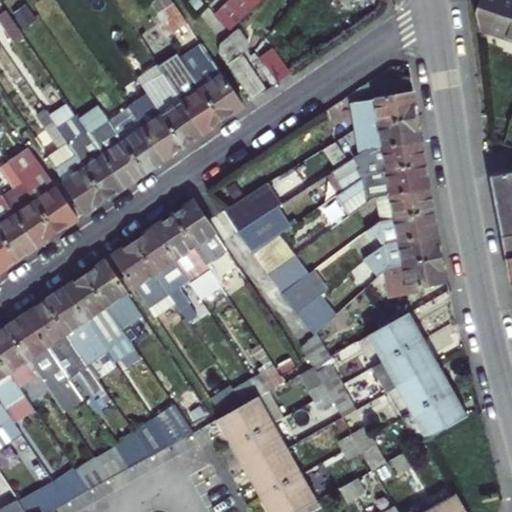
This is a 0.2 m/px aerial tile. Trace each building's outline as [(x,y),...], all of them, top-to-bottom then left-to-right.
[(232,0),(220,11),(229,25),(263,0),(232,0)] [(511,0),(488,0),(484,13),(488,29),(511,37),(511,0)] [(178,6),(158,20),(169,37),(189,24),(178,6)] [(231,35),(223,42),(222,54),(254,102),(269,92),(231,35)] [(187,64),(204,88),(226,121),(246,108),(224,75),(210,55),(204,46),(194,53),(197,57),(187,64)] [(194,53),(184,59),(187,64),(197,57),(194,53)] [(258,66),(273,89),(289,78),(273,55),(258,66)] [(159,66),(140,79),(145,87),(165,74),(159,66)] [(151,96),(156,103),(186,148),(206,135),(184,102),(176,90),(165,74),(145,87),(151,96)] [(382,83),(384,100),(414,94),(411,77),(382,83)] [(204,88),(184,102),(206,135),(226,121),(204,88)] [(355,105),(359,129),(419,118),(414,94),(384,100),(355,105)] [(151,96),(131,109),(136,117),(156,103),(151,96)] [(156,103),(136,117),(167,161),(186,148),(156,103)] [(113,121),(118,129),(136,117),(131,109),(113,121)] [(98,143),(128,188),(148,174),(118,129),(113,121),(108,114),(88,128),(98,143)] [(167,161),(136,117),(118,129),(148,174),(167,161)] [(363,153),(376,150),(423,142),(419,118),(359,129),(363,153)] [(70,144),(57,124),(48,130),(61,150),(70,144)] [(335,175),(346,194),(374,175),(428,166),(423,142),(376,150),(335,175)] [(98,143),(78,156),(108,201),(128,188),(98,143)] [(74,151),(54,164),(88,215),(108,201),(78,156),(74,151)] [(79,221),(40,162),(19,176),(25,184),(59,235),(79,221)] [(351,219),(379,199),(432,189),(428,166),(374,175),(346,194),(338,199),(351,219)] [(493,208),(511,204),(511,176),(486,181),(492,201),(493,208)] [(232,217),(242,233),(278,211),(287,205),(273,183),(233,208),(232,217)] [(59,235),(25,184),(6,197),(18,214),(40,247),(59,235)] [(379,199),(383,222),(436,211),(432,189),(379,199)] [(176,214),(207,260),(209,263),(229,249),(197,200),(176,214)] [(498,228),(502,241),(511,238),(511,204),(493,208),(498,228)] [(242,233),(255,253),(282,236),(290,230),(278,211),(242,233)] [(388,246),(440,235),(436,211),(383,222),(367,233),(381,251),(388,246)] [(18,214),(0,225),(0,229),(21,260),(40,247),(18,214)] [(176,214),(156,227),(186,273),(207,260),(176,214)] [(178,302),(180,305),(188,300),(176,280),(186,273),(156,227),(137,240),(178,302)] [(0,270),(2,274),(21,260),(0,229),(0,270)] [(444,255),(440,235),(388,246),(393,266),(444,255)] [(269,275),(291,260),(295,257),(282,236),(255,253),(269,275)] [(511,238),(502,241),(506,257),(508,265),(511,264),(511,238)] [(137,240),(117,254),(158,315),(178,302),(137,240)] [(444,255),(393,266),(388,270),(394,300),(413,297),(412,289),(449,282),(444,255)] [(295,257),(291,260),(305,279),(309,276),(295,257)] [(89,273),(133,339),(133,321),(127,312),(139,305),(109,259),(89,273)] [(291,260),(269,275),(283,295),(305,279),(291,260)] [(89,273),(69,286),(113,353),(118,361),(139,348),(133,339),(89,273)] [(319,299),(326,293),(313,273),(309,276),(305,279),(283,295),(297,315),(319,299)] [(49,300),(93,366),(113,353),(69,286),(49,300)] [(243,316),(229,295),(216,303),(230,325),(243,316)] [(319,299),(297,315),(313,337),(318,332),(333,319),(319,299)] [(49,300),(29,313),(59,358),(71,351),(87,374),(95,368),(93,366),(49,300)] [(127,312),(133,321),(144,313),(139,305),(127,312)] [(29,313),(9,327),(52,391),(60,386),(76,409),(82,405),(88,416),(95,411),(59,358),(29,313)] [(471,421),(441,366),(413,314),(371,338),(431,443),(471,421)] [(9,327),(0,333),(0,355),(32,403),(45,394),(48,400),(55,395),(52,391),(9,327)] [(313,337),(303,346),(316,368),(334,358),(318,332),(313,337)] [(32,403),(0,355),(0,397),(13,416),(32,403)] [(339,379),(315,393),(323,410),(348,396),(339,379)] [(212,415),(195,390),(180,399),(195,425),(212,415)] [(242,399),(236,390),(215,403),(221,413),(242,399)] [(0,424),(13,416),(0,397),(0,424)] [(272,511),(311,511),(309,508),(321,502),(264,397),(221,421),(272,511)] [(177,406),(157,420),(174,447),(196,435),(177,406)] [(13,416),(0,424),(0,449),(24,433),(13,416)] [(157,420),(138,433),(154,458),(174,447),(157,420)] [(118,447),(134,470),(154,458),(138,433),(118,447)] [(354,463),(367,456),(378,450),(373,440),(369,433),(358,439),(344,446),(348,453),(354,463)] [(118,447),(98,460),(113,481),(134,470),(118,447)] [(407,474),(415,469),(424,464),(416,451),(408,456),(399,460),(407,474)] [(97,458),(79,471),(93,492),(113,481),(98,460),(97,458)] [(93,492),(79,471),(77,469),(57,482),(71,504),(93,492)] [(353,503),(362,498),(370,494),(363,480),(355,485),(346,490),(353,503)] [(28,511),(57,511),(62,509),(71,504),(57,482),(56,481),(22,502),(28,511)] [(472,511),(464,496),(435,511),(472,511)] [(0,508),(0,511),(28,511),(22,502),(20,498),(12,502),(0,508)]
